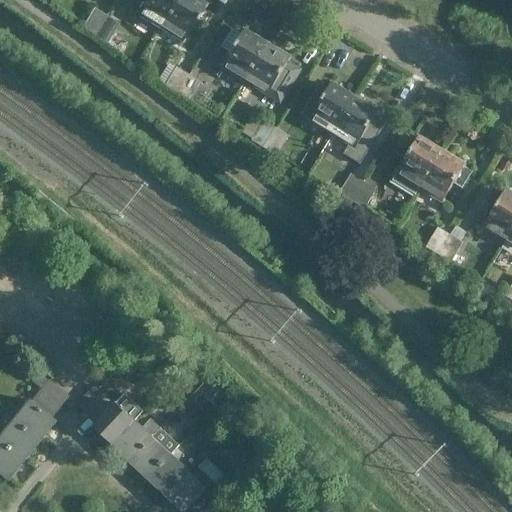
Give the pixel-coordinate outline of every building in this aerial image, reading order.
[(159,26),(175,0),(144,0),(145,0),(137,13),(159,26)] [(198,0),(175,0),(159,26),(183,42),(204,8),(201,6),(203,3),(198,0)] [(94,35),(107,15),(95,8),(83,28),(93,36),(94,35)] [(94,35),(93,36),(106,46),(120,23),(107,15),(94,35)] [(243,35),(234,29),(223,47),(233,53),(224,66),(247,81),(269,45),(246,31),(243,35)] [(269,45),(247,81),(270,95),(292,59),(269,45)] [(178,94),(190,75),(178,68),(166,87),(178,94)] [(190,75),(178,94),(190,102),(202,83),(190,75)] [(356,98),(333,84),(311,120),(334,134),(356,98)] [(356,98),(334,134),(357,148),(379,112),(356,98)] [(264,148),(277,127),(263,118),(250,139),(264,148)] [(277,127),(264,148),(275,154),(288,133),(277,127)] [(420,138),(401,169),(393,181),(417,196),(422,188),(421,187),(443,152),(420,138)] [(466,166),(443,152),(421,187),(422,188),(444,201),(456,182),(463,187),(472,173),(464,168),(466,166)] [(351,201),(364,180),(350,171),(336,192),(351,201)] [(351,201),(362,207),(375,187),(364,180),(351,201)] [(507,240),(511,231),(511,193),(506,190),(484,226),(507,240)] [(439,254),(452,233),(439,225),(426,246),(439,254)] [(511,231),(507,240),(503,247),(511,252),(511,231)] [(452,233),(439,254),(451,262),(464,241),(452,233)] [(20,335),(14,342),(23,350),(29,342),(20,335)] [(32,383),(41,390),(48,381),(39,374),(32,383)] [(52,404),(46,399),(56,386),(49,381),(48,381),(41,390),(33,401),(31,400),(14,421),(40,442),(57,421),(52,417),(59,409),(52,404)] [(52,404),(62,391),(56,386),(46,399),(52,404)] [(115,403),(99,389),(96,386),(90,392),(100,402),(94,409),(88,415),(97,422),(93,426),(113,444),(135,420),(144,410),(125,392),(115,403)] [(62,391),(52,404),(59,409),(69,396),(62,391)] [(84,399),(94,409),(100,402),(90,392),(84,399)] [(88,415),(94,409),(84,399),(78,405),(88,415)] [(153,437),(149,433),(135,420),(113,444),(131,461),(153,437)] [(0,438),(0,441),(24,461),(40,442),(14,421),(0,438)] [(149,478),(179,445),(161,428),(153,437),(131,461),(149,478)] [(0,472),(9,480),(24,461),(0,441),(0,472)] [(167,495),(189,471),(175,457),(183,448),(179,445),(149,478),(167,495)] [(200,511),(203,509),(205,511),(220,511),(226,507),(207,490),(208,488),(207,487),(213,481),(213,478),(210,476),(207,476),(198,467),(192,473),(189,471),(167,495),(185,511),(186,511),(189,509),(192,511),(200,511)]
